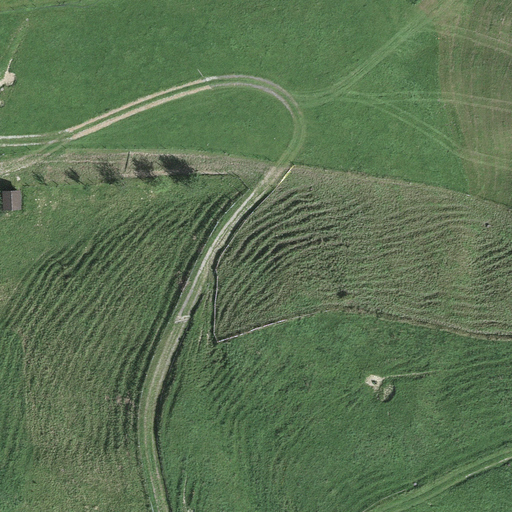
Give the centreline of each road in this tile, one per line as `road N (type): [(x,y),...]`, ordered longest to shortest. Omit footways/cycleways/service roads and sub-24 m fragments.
road 1 (track): [(163,511),(149,401),(160,365),(215,245),(296,148),(289,103),(272,87),(245,80),(198,86),(67,136),(0,143)]
road 2 (track): [(0,173),(81,161),(226,166),(266,176)]
road 3 (track): [(511,453),(384,511)]
